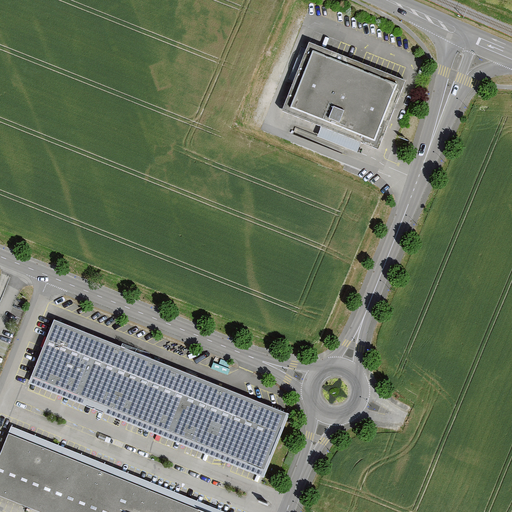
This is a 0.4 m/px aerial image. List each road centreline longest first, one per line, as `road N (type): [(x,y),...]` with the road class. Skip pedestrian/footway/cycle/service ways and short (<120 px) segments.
road 1 (unclassified): [(343,366),(474,42)]
road 2 (unclassified): [(0,256),(311,382)]
